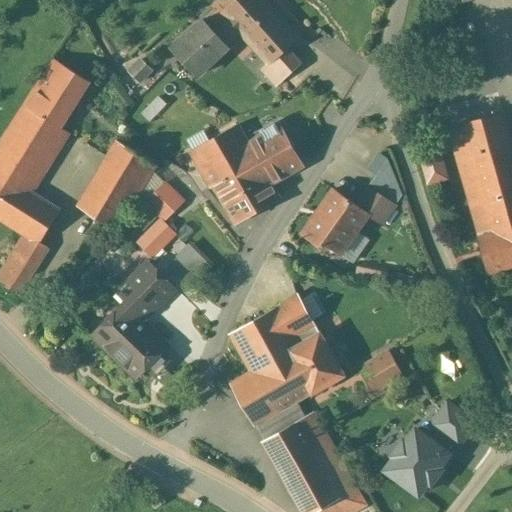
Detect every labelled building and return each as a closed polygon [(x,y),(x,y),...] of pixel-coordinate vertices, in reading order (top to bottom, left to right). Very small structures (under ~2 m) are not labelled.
[(296,37),(262,0),(238,0),(223,14),(228,19),(240,32),(268,63),(277,55),(296,37)] [(202,20),(171,50),(196,77),(227,48),(225,46),(240,32),(228,19),(214,33),(202,20)] [(277,55),(268,63),(261,69),(276,85),(292,71),(277,55)] [(53,59),(24,105),(59,128),(88,82),(53,59)] [(141,60),(128,73),(138,83),(151,70),(141,60)] [(59,128),(24,105),(0,143),(0,172),(31,192),(68,133),(59,128)] [(500,113),(450,128),(477,223),(479,222),(483,236),(511,227),(511,155),(511,153),(509,146),(500,113)] [(236,126),(191,151),(211,186),(214,184),(236,223),(277,199),(269,184),(247,145),(236,126)] [(279,127),(247,145),(269,184),(301,166),(279,127)] [(116,141),(77,205),(116,230),(155,166),(116,141)] [(436,142),(417,148),(427,185),(447,180),(436,142)] [(385,172),(382,177),(389,180),(400,159),(383,149),(374,166),(385,172)] [(0,172),(0,219),(24,235),(38,244),(39,243),(60,210),(31,192),(0,172)] [(170,177),(149,200),(164,214),(140,239),(158,256),(183,230),(170,218),(191,196),(170,177)] [(394,207),(367,187),(355,205),(368,214),(367,215),(382,225),(394,207)] [(355,205),(334,190),(303,235),(323,249),(325,245),(340,255),(367,215),(368,214),(355,205)] [(511,227),(483,236),(477,238),(487,273),(511,265),(511,227)] [(24,235),(0,273),(0,283),(18,296),(48,248),(39,243),(38,244),(24,235)] [(192,241),(181,256),(204,272),(214,257),(192,241)] [(137,291),(93,336),(135,377),(167,344),(143,321),(174,289),(147,263),(128,282),(137,291)] [(298,295),(230,334),(252,373),(288,352),(319,334),(298,295)] [(342,375),(319,334),(288,352),(312,393),(342,375)] [(252,373),(230,385),(254,426),(312,393),(288,352),(252,373)] [(389,352),(360,369),(374,393),(375,392),(402,376),(389,352)] [(313,413),(263,442),(302,511),(350,511),(364,504),(313,413)]
